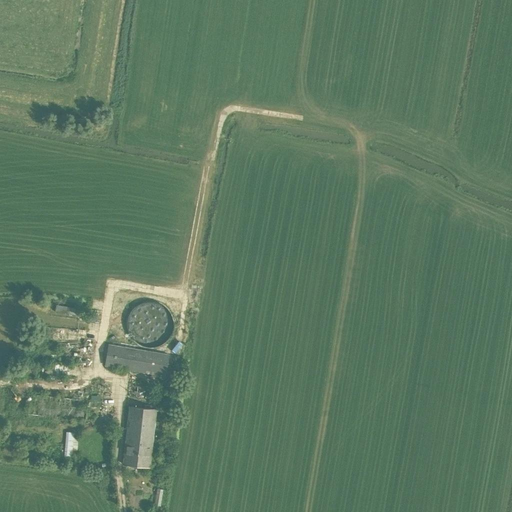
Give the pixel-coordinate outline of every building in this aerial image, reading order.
[(52,303),(50,318),(78,322),(81,308),(52,303)] [(165,376),(169,356),(108,345),(105,366),(165,376)] [(28,415),(48,417),(85,421),(87,401),(30,395),(28,415)] [(150,468),(156,410),(129,407),(122,465),(150,468)] [(75,438),(75,431),(66,431),(65,457),(77,458),(78,438),(75,438)]
